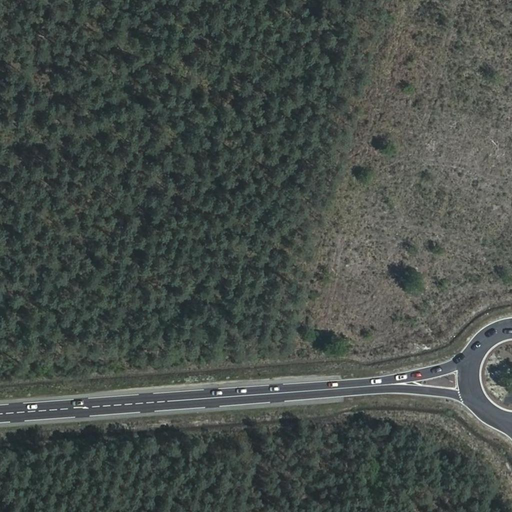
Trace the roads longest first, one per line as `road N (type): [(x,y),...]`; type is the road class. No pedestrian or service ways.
road 1 (secondary): [(0,414),(354,388)]
road 2 (secondary): [(478,352),(448,368),(354,388)]
road 3 (secondary): [(354,388),(481,402)]
